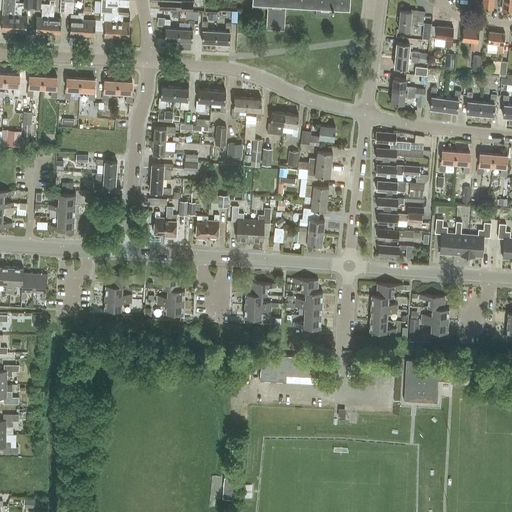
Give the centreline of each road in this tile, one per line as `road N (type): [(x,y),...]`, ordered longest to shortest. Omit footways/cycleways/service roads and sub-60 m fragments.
road 1 (residential): [(364,116),(249,73),(148,63)]
road 2 (unclassified): [(347,265),(128,253)]
road 3 (residential): [(128,253),(148,63)]
road 4 (unclassified): [(511,278),(347,265)]
road 5 (residential): [(347,265),(364,116)]
road 6 (residential): [(511,138),(364,116)]
road 7 (residential): [(148,63),(0,55)]
road 8 (unclassified): [(128,253),(0,245)]
